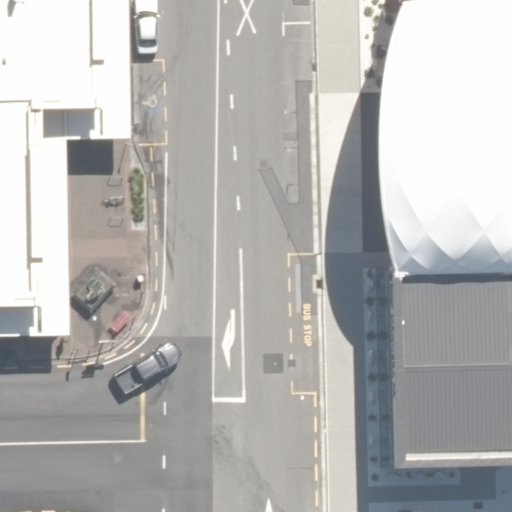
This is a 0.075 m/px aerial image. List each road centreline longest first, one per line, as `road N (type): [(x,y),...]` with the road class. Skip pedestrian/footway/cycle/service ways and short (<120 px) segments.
road 1 (residential): [(216,0),(223,433)]
road 2 (residential): [(0,439),(223,433)]
